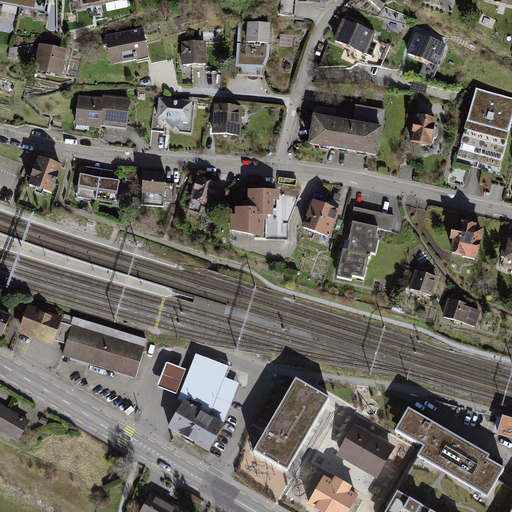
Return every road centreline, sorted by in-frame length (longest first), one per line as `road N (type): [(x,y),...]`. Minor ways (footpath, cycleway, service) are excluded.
road 1 (primary): [(263,511),(0,362)]
road 2 (residential): [(0,135),(102,156),(279,170)]
road 3 (residential): [(279,170),(511,215)]
road 4 (unknown): [(399,386),(344,420),(331,443),(373,505)]
road 5 (residential): [(297,99),(176,87)]
